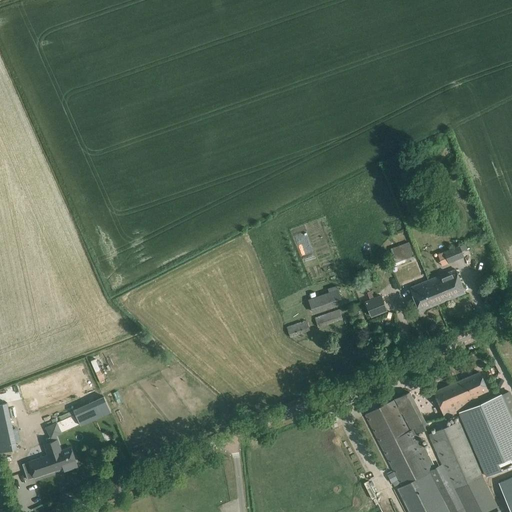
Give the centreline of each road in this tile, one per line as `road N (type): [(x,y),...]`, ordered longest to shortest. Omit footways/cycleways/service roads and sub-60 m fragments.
road 1 (unclassified): [(234,436),(511,319)]
road 2 (unclassified): [(70,511),(234,436)]
